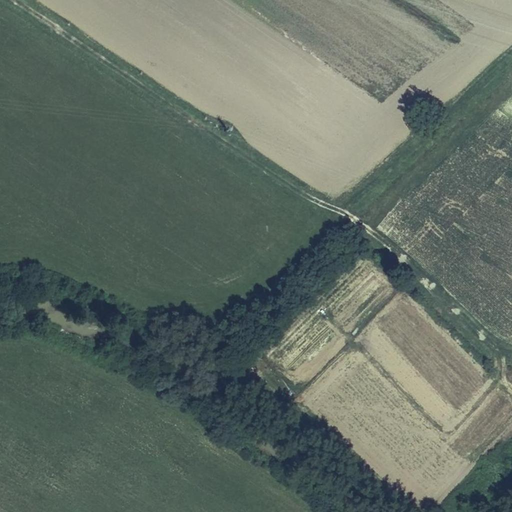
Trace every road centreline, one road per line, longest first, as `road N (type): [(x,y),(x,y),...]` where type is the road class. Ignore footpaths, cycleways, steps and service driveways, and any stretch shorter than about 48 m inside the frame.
road 1 (track): [(511,41),(344,214),(306,197),(11,0)]
road 2 (track): [(359,349),(448,432),(496,381),(500,352)]
road 3 (track): [(344,214),(417,265),(500,352)]
